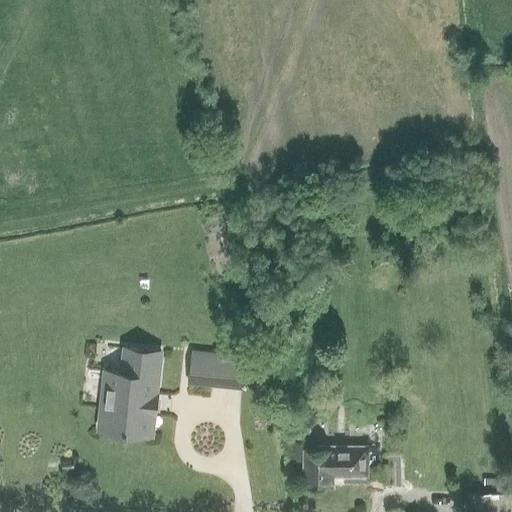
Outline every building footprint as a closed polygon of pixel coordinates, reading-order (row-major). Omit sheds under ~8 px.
[(217,246),(234,244),(229,206),(212,208),(217,246)] [(105,370),(99,430),(147,435),(150,414),(153,414),(155,415),(157,393),(161,351),(124,347),(122,372),(105,370)] [(191,354),(188,383),(241,388),(244,360),(191,354)] [(56,427),(15,430),(17,469),(25,469),(26,490),(59,488),(56,427)] [(367,477),(367,448),(367,445),(318,444),(318,450),(303,450),(303,487),(308,487),(310,490),(317,490),(319,487),(332,487),(333,476),(367,477)] [(74,461),(64,461),(64,472),(75,472),(74,461)] [(511,511),(511,494),(466,494),(465,511),(511,511)]
